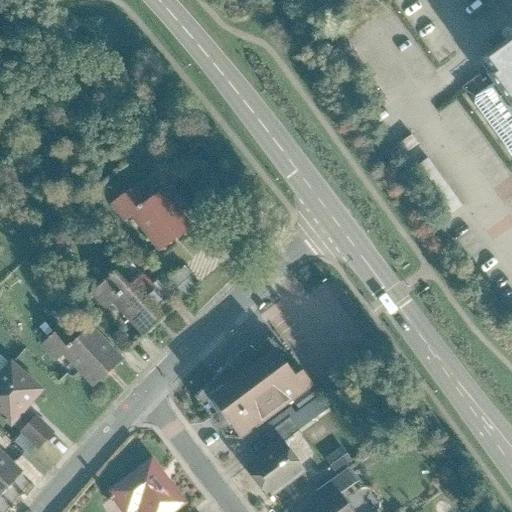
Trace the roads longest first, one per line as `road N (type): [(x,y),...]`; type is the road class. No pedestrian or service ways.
road 1 (secondary): [(511,456),(335,218)]
road 2 (secondary): [(335,218),(159,0)]
road 3 (residential): [(147,396),(335,218)]
road 4 (residential): [(42,511),(147,396)]
road 5 (residential): [(234,511),(147,396)]
